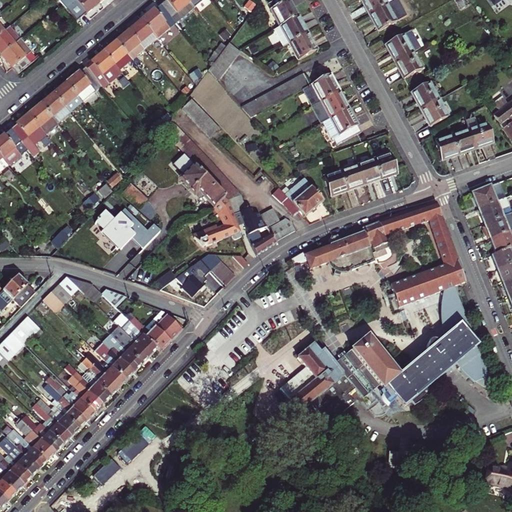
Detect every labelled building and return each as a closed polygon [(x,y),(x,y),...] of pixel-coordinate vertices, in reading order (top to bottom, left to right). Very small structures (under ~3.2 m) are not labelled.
[(86,14),(99,3),(96,0),(66,0),(62,4),(76,22),(86,14)] [(160,6),(175,24),(194,9),(186,0),(165,0),(165,1),(166,1),(160,6)] [(204,0),(186,0),(194,9),(204,0)] [(273,2),(268,5),(281,27),(298,18),(288,0),(274,0),(272,1),(273,2)] [(394,0),(360,0),(369,15),(386,6),(395,1),(394,0)] [(460,0),(454,0),(460,10),(465,7),(460,0)] [(248,16),(256,6),(249,1),(242,11),(248,16)] [(152,34),(156,40),(175,24),(160,6),(154,11),(154,10),(141,21),(152,34)] [(395,23),(386,6),(369,15),(378,32),(395,23)] [(281,27),(274,31),(283,48),(290,44),(307,35),(298,18),(281,27)] [(152,34),(141,21),(128,31),(139,44),(152,34)] [(3,33),(0,35),(0,55),(1,56),(20,41),(9,28),(3,33)] [(131,60),(131,61),(144,50),(139,44),(128,31),(115,42),(131,60)] [(410,32),(385,46),(395,63),(412,53),(420,49),(416,42),(410,32)] [(290,44),(299,61),(316,52),(307,35),(290,44)] [(20,41),(1,56),(11,69),(12,68),(18,75),(36,60),(20,41)] [(115,42),(103,52),(118,71),(131,60),(115,42)] [(213,65),(224,50),(226,48),(220,43),(208,61),(213,65)] [(224,50),(235,58),(239,53),(228,44),(224,50)] [(220,55),(231,64),(235,58),(224,50),(220,55)] [(101,88),(102,89),(121,74),(118,71),(103,52),(90,63),(91,64),(85,68),(101,88)] [(395,63),(404,80),(421,71),(412,53),(395,63)] [(216,61),(227,69),(231,64),(220,55),(216,61)] [(212,66),(223,75),(227,69),(216,61),(213,65),(212,66)] [(217,82),(223,75),(212,66),(211,67),(208,71),(217,82)] [(79,73),(78,73),(66,84),(82,103),(95,92),(95,93),(101,88),(85,68),(79,73)] [(297,78),(303,90),(309,86),(303,74),(297,78)] [(303,90),(302,90),(312,107),(339,93),(329,76),(309,86),(303,90)] [(291,81),(297,93),(302,90),(303,90),(297,78),(291,81)] [(285,84),(291,97),(297,93),(291,81),(285,84)] [(53,94),(69,113),(82,103),(66,84),(53,94)] [(279,88),(285,100),(291,97),(285,84),(279,88)] [(428,84),(411,93),(420,111),(438,101),(428,84)] [(285,100),(279,88),(272,91),(279,103),(285,100)] [(279,103),(272,91),(266,94),(273,106),(279,103)] [(323,123),(348,110),(339,93),(312,107),(321,124),(323,123)] [(41,105),(57,125),(70,114),(69,113),(53,94),(41,105)] [(266,94),(260,97),(267,110),(273,106),(266,94)] [(261,113),(267,110),(260,97),(254,101),(261,113)] [(511,143),(511,122),(509,124),(507,120),(511,116),(511,102),(508,105),(502,97),(493,104),(499,112),(493,117),(511,143)] [(191,100),(182,109),(186,115),(196,105),(191,100)] [(261,113),(254,101),(248,104),(255,116),(261,113)] [(438,101),(420,111),(430,128),(447,118),(438,101)] [(241,108),(250,119),(255,116),(248,104),(241,108)] [(57,125),(41,105),(28,115),(45,135),(57,125)] [(196,105),(186,115),(191,120),(201,110),(196,105)] [(201,110),(191,120),(196,124),(206,115),(201,110)] [(337,146),(360,134),(348,110),(323,123),(332,140),(334,139),(337,146)] [(161,119),(164,124),(171,118),(167,114),(161,119)] [(10,131),(27,152),(32,158),(39,151),(34,146),(46,136),(45,135),(28,115),(15,126),(16,127),(10,131)] [(196,124),(201,129),(210,120),(206,115),(196,124)] [(473,119),(464,122),(468,131),(476,128),(473,119)] [(201,129),(206,135),(215,125),(210,120),(201,129)] [(206,135),(210,140),(220,130),(215,125),(206,135)] [(468,131),(474,150),(493,144),(486,125),(476,128),(468,131)] [(175,126),(165,136),(170,141),(180,131),(175,126)] [(4,136),(0,138),(0,157),(7,165),(8,167),(27,152),(10,131),(4,136)] [(180,131),(170,141),(175,146),(185,136),(180,131)] [(451,137),(458,156),(474,150),(468,131),(451,137)] [(175,146),(180,151),(190,141),(185,136),(175,146)] [(434,143),(441,162),(458,156),(451,137),(434,143)] [(190,141),(180,151),(184,156),(194,146),(190,141)] [(194,146),(184,156),(185,157),(189,161),(199,152),(194,146)] [(167,157),(159,148),(153,153),(162,162),(167,157)] [(199,152),(189,161),(194,166),(204,157),(199,152)] [(373,161),(380,180),(397,174),(390,155),(373,161)] [(189,161),(185,157),(182,160),(190,170),(194,166),(189,161)] [(204,157),(194,166),(199,171),(209,162),(204,157)] [(357,167),(363,186),(380,180),(373,161),(357,167)] [(209,162),(199,171),(204,176),(214,167),(209,162)] [(129,164),(123,168),(126,172),(132,167),(129,164)] [(224,198),(223,197),(219,192),(214,187),(209,182),(204,176),(199,171),(194,166),(190,170),(183,176),(182,182),(190,190),(190,192),(192,194),(193,194),(196,198),(197,202),(205,211),(210,211),(214,207),(224,198)] [(204,176),(209,182),(219,172),(214,167),(204,176)] [(340,173),(347,191),(363,186),(357,167),(340,173)] [(141,172),(123,193),(140,209),(147,201),(145,199),(157,186),(156,185),(159,181),(149,172),(146,176),(144,174),(141,172)] [(219,172),(209,182),(214,187),(224,177),(219,172)] [(323,179),(330,197),(347,191),(340,173),(323,179)] [(117,176),(108,183),(112,188),(121,181),(117,176)] [(224,177),(214,187),(219,192),(228,182),(224,177)] [(299,212),(304,218),(323,202),(304,179),(289,192),(286,188),(281,192),(278,189),(272,195),(281,205),(281,204),(293,217),(299,212)] [(228,182),(219,192),(223,197),(233,187),(228,182)] [(504,199),(505,199),(499,183),(490,187),(496,202),(504,199)] [(107,186),(98,193),(102,198),(110,191),(107,186)] [(145,199),(147,201),(159,188),(157,186),(145,199)] [(228,202),(238,193),(233,187),(223,197),(224,198),(228,202)] [(471,194),(477,210),(496,202),(490,187),(471,194)] [(228,202),(230,208),(243,203),(241,197),(228,202)] [(224,198),(214,207),(219,213),(226,225),(186,241),(196,253),(202,248),(231,236),(235,241),(242,238),(238,226),(233,215),(230,208),(228,202),(224,198)] [(496,202),(477,210),(483,225),(510,214),(504,199),(496,202)] [(243,203),(230,208),(233,215),(246,210),(243,203)] [(465,282),(436,204),(389,219),(371,226),(362,230),(363,235),(330,247),(331,248),(305,257),(307,264),(309,271),(329,263),(329,265),(331,267),(333,270),(334,271),(333,275),(339,277),(341,272),(345,272),(347,272),(351,269),(352,271),(374,262),(367,243),(371,242),(375,252),(378,250),(377,248),(384,245),(389,243),(384,236),(428,221),(444,266),(390,286),(398,308),(443,291),(446,300),(441,302),(440,311),(440,320),(442,333),(444,339),(447,343),(389,391),(403,408),(411,402),(414,406),(421,402),(426,397),(430,392),(437,380),(456,365),(460,370),(465,374),(470,379),(475,383),(489,377),(476,347),(477,346),(467,334),(470,331),(453,288),(465,282)] [(101,234),(120,252),(132,239),(142,250),(160,232),(153,225),(147,232),(125,209),(114,220),(105,211),(94,223),(103,232),(101,234)] [(238,226),(244,224),(255,220),(256,221),(261,219),(258,214),(251,216),(249,210),(238,214),(233,215),(238,226)] [(272,210),(260,216),(264,222),(275,216),(272,210)] [(511,213),(510,214),(483,225),(489,240),(511,230),(511,213)] [(275,216),(264,222),(267,228),(279,222),(275,216)] [(256,221),(255,220),(244,224),(248,235),(265,228),(261,219),(256,221)] [(281,222),(288,235),(295,232),(290,223),(286,220),(285,220),(281,222)] [(275,225),(282,239),(288,235),(281,222),(275,225)] [(271,234),(276,242),(282,239),(275,225),(268,229),(271,234)] [(0,229),(0,232),(8,242),(14,237),(4,226),(0,229)] [(247,235),(251,247),(256,256),(277,244),(276,242),(271,234),(270,235),(266,228),(265,228),(248,235),(247,235)] [(50,242),(57,251),(69,239),(61,230),(50,242)] [(511,230),(489,240),(495,255),(511,248),(511,230)] [(31,238),(40,250),(49,243),(39,231),(31,238)] [(7,243),(0,248),(0,255),(1,256),(10,248),(7,243)] [(393,254),(390,246),(389,243),(384,245),(377,248),(378,250),(385,248),(388,256),(393,254)] [(491,257),(496,271),(511,264),(511,248),(495,255),(491,257)] [(305,257),(303,253),(290,261),(294,269),(307,264),(305,257)] [(206,257),(200,261),(211,272),(220,263),(215,257),(206,257)] [(243,269),(248,265),(241,257),(232,257),(243,269)] [(182,288),(192,298),(203,286),(200,282),(209,272),(200,261),(187,270),(189,272),(181,281),(185,285),(182,288)] [(220,263),(211,272),(215,277),(225,268),(220,263)] [(511,264),(496,271),(502,285),(511,280),(511,264)] [(225,268),(215,277),(220,282),(230,272),(225,268)] [(177,278),(181,281),(189,272),(187,270),(177,278)] [(230,272),(220,282),(225,287),(235,277),(230,272)] [(35,294),(17,276),(0,293),(0,310),(2,313),(13,301),(21,308),(35,294)] [(72,295),(78,289),(66,278),(58,286),(70,297),(72,295)] [(92,304),(101,295),(92,286),(66,278),(78,289),(81,292),(92,304)] [(511,280),(502,285),(507,299),(511,297),(511,280)] [(62,305),(70,297),(58,286),(50,293),(62,305)] [(76,298),(81,292),(78,289),(72,295),(76,298)] [(115,308),(126,299),(106,291),(101,296),(115,308)] [(54,313),(62,305),(50,293),(42,301),(54,313)] [(166,317),(161,312),(158,315),(163,320),(166,317)] [(182,331),(180,329),(172,321),(167,316),(166,317),(163,320),(150,332),(145,328),(129,313),(124,318),(156,350),(160,353),(182,331)] [(148,358),(156,350),(124,318),(122,315),(121,314),(112,323),(117,328),(148,358)] [(150,332),(163,320),(158,315),(145,328),(150,332)] [(33,334),(39,329),(27,317),(19,325),(31,337),(33,334)] [(180,329),(183,327),(174,318),(172,321),(180,329)] [(117,328),(112,323),(110,321),(108,323),(109,325),(104,331),(110,336),(117,328)] [(23,345),(31,337),(19,325),(11,333),(23,345)] [(327,348),(341,339),(333,326),(319,335),(327,348)] [(140,366),(148,358),(117,328),(110,336),(118,344),(140,366)] [(38,339),(43,333),(39,329),(33,334),(38,339)] [(15,353),(23,345),(11,333),(3,341),(15,353)] [(320,354),(313,345),(297,359),(305,368),(279,390),(288,400),(280,407),(280,411),(289,421),(292,421),(300,415),(299,413),(310,404),(328,425),(354,403),(348,395),(355,389),(363,399),(379,386),(383,390),(386,387),(399,376),(368,338),(345,355),(343,352),(337,357),(339,360),(334,364),(323,351),(320,354)] [(132,374),(140,366),(118,344),(115,347),(107,339),(102,344),(132,374)] [(447,343),(444,339),(439,343),(437,341),(434,341),(432,341),(429,342),(427,344),(426,346),(426,348),(428,352),(399,376),(386,387),(389,391),(447,343)] [(0,354),(7,361),(15,353),(3,341),(0,344),(0,354)] [(125,382),(132,374),(102,344),(94,352),(105,363),(125,382)] [(117,390),(125,382),(105,363),(101,367),(89,355),(89,356),(78,345),(75,349),(117,390)] [(203,348),(200,345),(193,352),(196,354),(203,348)] [(109,398),(117,390),(75,349),(73,346),(69,349),(83,362),(81,363),(89,371),(87,372),(85,375),(109,398)] [(101,406),(109,398),(85,375),(81,378),(71,369),(68,365),(64,370),(71,377),(101,406)] [(85,375),(87,372),(80,365),(78,367),(83,373),(85,375)] [(83,373),(82,375),(73,366),(71,369),(81,378),(85,375),(83,373)] [(93,414),(101,406),(71,377),(68,381),(73,387),(77,390),(73,394),(79,401),(93,414)] [(86,422),(93,414),(79,401),(76,404),(49,378),(45,382),(47,385),(86,422)] [(78,431),(86,422),(47,385),(43,388),(55,400),(59,404),(56,409),(57,410),(78,431)] [(70,439),(78,431),(57,410),(53,414),(50,410),(40,400),(35,405),(37,406),(70,439)] [(56,409),(59,404),(55,400),(51,404),(54,407),(56,409)] [(62,447),(70,439),(37,406),(33,410),(46,422),(42,427),(62,447)] [(54,455),(62,447),(42,427),(41,426),(38,430),(25,417),(24,418),(21,422),(54,455)] [(46,463),(54,455),(21,422),(17,426),(15,427),(26,438),(27,437),(29,438),(25,442),(46,463)] [(39,471),(46,463),(25,442),(24,440),(14,431),(6,438),(39,471)] [(31,479),(39,471),(6,438),(0,444),(0,448),(8,456),(10,458),(16,465),(31,479)] [(392,454),(392,468),(402,468),(402,454),(392,454)] [(0,464),(23,487),(31,479),(16,465),(10,458),(6,462),(4,460),(0,455),(0,464)] [(15,495),(23,487),(0,464),(0,480),(1,481),(15,495)] [(511,465),(508,470),(490,466),(487,483),(504,487),(508,489),(511,493),(511,465)] [(0,495),(7,503),(15,495),(1,481),(0,480),(0,495)]
